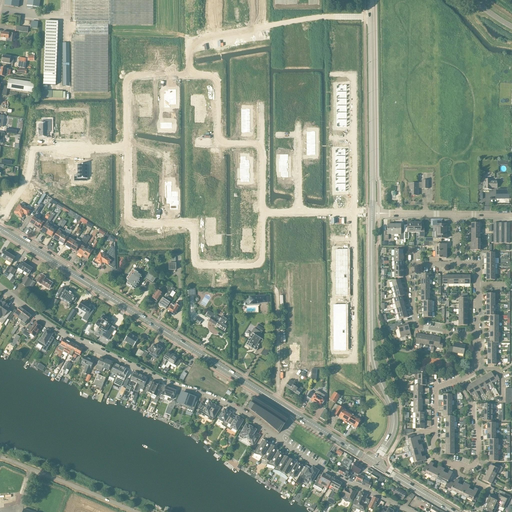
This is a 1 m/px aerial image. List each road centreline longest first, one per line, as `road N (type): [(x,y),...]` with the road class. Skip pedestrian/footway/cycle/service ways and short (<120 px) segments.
road 1 (tertiary): [(295,413),(0,227)]
road 2 (residential): [(127,147),(127,79),(214,77),(218,139),(252,142),(262,151),(262,211)]
road 3 (residential): [(278,441),(223,401),(70,337),(0,288)]
road 4 (residential): [(262,211),(261,260),(196,263),(188,225),(127,218),(127,147)]
road 5 (tertiary): [(374,463),(393,415),(372,353),(371,213)]
road 6 (tertiary): [(371,213),(370,0)]
road 7 (residential): [(0,223),(26,178),(32,147),(127,147)]
road 8 (residential): [(411,511),(278,441)]
road 9 (unclassified): [(135,511),(0,455)]
road 10 (residential): [(353,213),(352,75)]
road 11 (residential): [(354,351),(353,213)]
road 12 (residential): [(476,335),(419,326),(413,265)]
